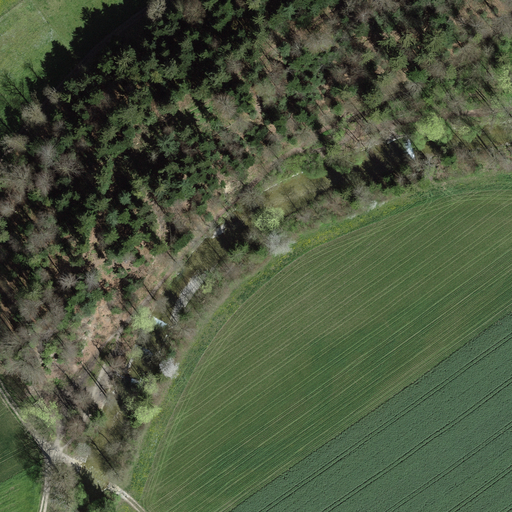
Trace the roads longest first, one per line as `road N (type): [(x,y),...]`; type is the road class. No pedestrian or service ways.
road 1 (track): [(0,167),(67,79),(163,0)]
road 2 (track): [(139,511),(52,452),(0,385)]
